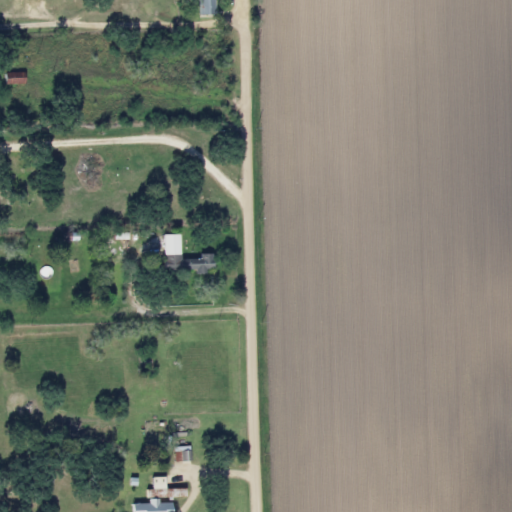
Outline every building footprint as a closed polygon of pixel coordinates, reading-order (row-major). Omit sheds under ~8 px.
[(212,0),(195,0),(195,15),(212,15),(212,0)] [(14,74),(2,74),(2,85),(14,85),(14,74)] [(16,100),(38,100),(38,88),(16,88),(16,100)] [(160,236),(161,273),(211,272),(210,257),(178,258),(177,235),(160,236)] [(172,461),(181,461),(181,450),(172,450),(172,461)] [(162,490),(162,478),(149,478),(150,490),(144,491),(145,504),(129,505),(129,511),(168,511),(168,500),(183,499),(182,489),(162,490)]
